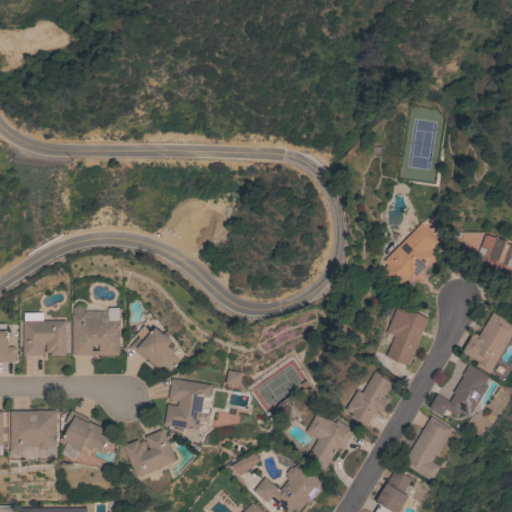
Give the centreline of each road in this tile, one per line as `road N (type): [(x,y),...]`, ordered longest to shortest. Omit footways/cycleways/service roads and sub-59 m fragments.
road 1 (residential): [(0,130),(41,153),(285,158),(326,188),(340,237),(322,285),(302,302),(265,312),(230,304),(178,260),(115,240),(49,254),(0,285)]
road 2 (residential): [(344,511),(457,323)]
road 3 (residential): [(0,387),(95,390),(121,399)]
